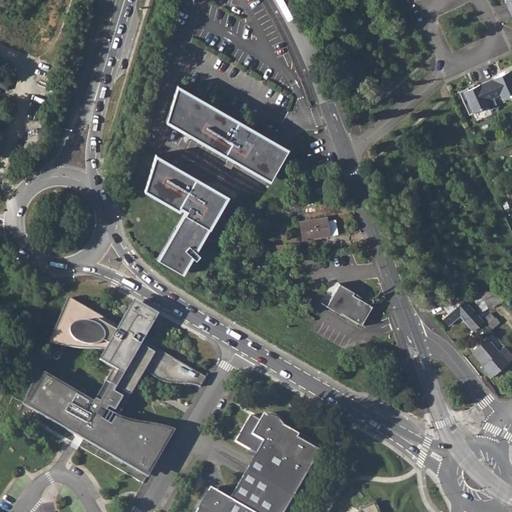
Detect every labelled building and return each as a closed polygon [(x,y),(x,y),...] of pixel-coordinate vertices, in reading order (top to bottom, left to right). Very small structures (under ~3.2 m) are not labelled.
[(505,74),(486,81),(493,98),(500,95),(502,100),(511,96),(511,68),(504,72),(505,74)] [(493,98),(486,81),(468,90),(467,88),(459,92),(469,115),(488,106),(486,101),(493,98)] [(166,121),(270,180),(287,150),(256,132),(254,134),(237,124),(238,122),(177,87),(166,121)] [(226,197),(155,156),(144,190),(178,209),(179,207),(186,210),(158,260),(182,274),(192,257),(196,260),(200,256),(195,251),(226,197)] [(327,217),(299,221),(302,240),(339,234),(337,219),(327,221),(327,217)] [(273,245),(274,257),(285,256),(300,254),(299,243),(284,244),(273,245)] [(344,313),(363,325),(366,320),(374,306),(354,295),(356,292),(341,283),(335,295),(328,306),(343,314),(344,313)] [(489,308),(503,301),(497,289),(464,295),(468,300),(484,297),(489,308)] [(473,332),(484,322),(464,299),(463,300),(459,296),(455,298),(454,296),(442,306),(449,313),(442,319),(448,326),(462,314),(465,318),(463,320),(473,332)] [(171,384),(173,380),(176,375),(183,379),(184,380),(186,380),(188,380),(190,379),(191,378),(192,377),(193,375),(193,374),(193,372),(192,371),(192,369),(190,368),(143,341),(158,315),(134,301),(119,327),(68,298),(49,343),(65,347),(78,348),(105,351),(99,362),(113,370),(96,399),(70,384),(49,376),(37,372),(20,412),(144,484),(175,431),(157,425),(130,421),(118,417),(130,397),(128,396),(129,395),(130,396),(145,370),(155,379),(162,382),(171,384)] [(511,358),(511,355),(504,346),(499,351),(487,337),(471,351),(482,365),(485,368),(483,370),(490,378),(511,358)] [(171,384),(179,383),(190,384),(201,387),(206,377),(190,368),(192,369),(192,371),(193,372),(193,374),(193,375),(192,377),(191,378),(190,379),(188,380),(186,380),(184,380),(183,379),(176,375),(173,380),(171,384)] [(271,427),(251,415),(235,442),(256,453),(229,500),(210,488),(195,511),(284,511),(320,451),(297,437),(298,434),(275,421),(271,427)] [(379,511),(375,502),(359,510),(358,511),(379,511)]
